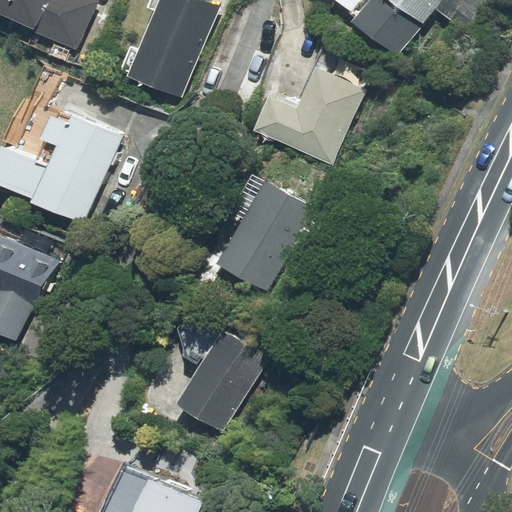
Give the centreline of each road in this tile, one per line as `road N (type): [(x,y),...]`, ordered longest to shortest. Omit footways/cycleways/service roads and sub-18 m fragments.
road 1 (residential): [(270,0),(101,398)]
road 2 (secondary): [(384,422),(511,171)]
